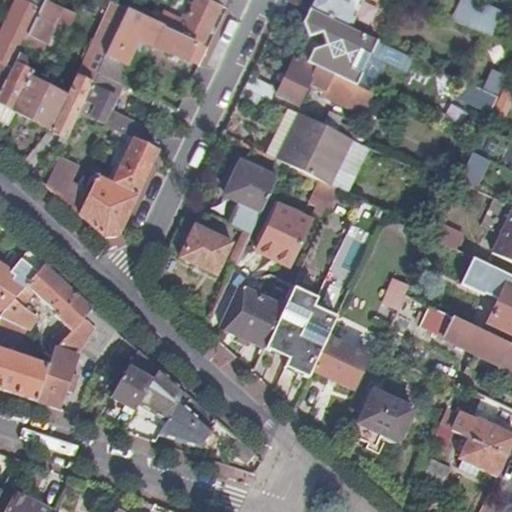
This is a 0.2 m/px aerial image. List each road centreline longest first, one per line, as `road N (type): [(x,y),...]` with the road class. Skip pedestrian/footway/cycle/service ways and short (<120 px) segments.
road 1 (residential): [(260,0),(119,293)]
road 2 (unclassified): [(0,424),(270,511)]
road 3 (residential): [(304,458),(119,293)]
road 4 (residential): [(119,293),(0,186)]
